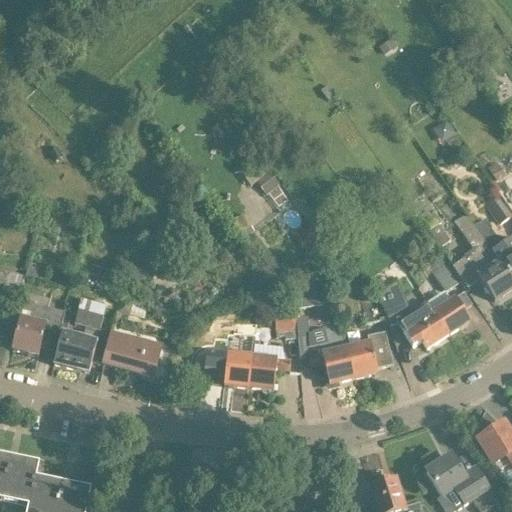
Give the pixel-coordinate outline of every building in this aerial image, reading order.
[(392,39),(377,51),(385,60),(399,48),(392,39)] [(329,87),(319,93),(332,112),(341,105),(329,87)] [(63,161),(57,150),(48,155),(55,166),(63,161)] [(252,175),(252,165),(236,165),(235,176),(250,177),(249,178),(268,201),(280,191),(268,174),(264,177),(258,170),(252,175)] [(499,226),(510,219),(496,197),(485,204),(499,226)] [(474,276),(494,306),(511,294),(511,286),(472,228),(464,216),(453,224),(473,252),(463,259),(464,261),(451,269),(462,284),(474,276)] [(253,234),(241,217),(224,229),(236,246),(253,234)] [(511,286),(511,258),(510,260),(483,221),(472,228),(511,286)] [(439,251),(449,244),(437,227),(427,234),(439,251)] [(314,242),(306,229),(294,238),(302,250),(314,242)] [(20,254),(20,235),(0,234),(0,256),(1,254),(20,254)] [(149,288),(157,263),(133,256),(126,281),(149,288)] [(451,269),(443,257),(426,268),(445,296),(462,284),(451,269)] [(40,268),(28,266),(25,279),(37,281),(40,268)] [(25,276),(0,272),(0,286),(5,287),(3,297),(18,301),(24,279),(25,276)] [(448,340),(433,317),(426,307),(410,317),(396,283),(376,297),(382,311),(387,322),(390,330),(396,327),(402,337),(410,348),(419,342),(426,354),(448,340)] [(296,299),(298,312),(323,309),(321,296),(296,299)] [(433,317),(448,340),(469,326),(462,314),(471,308),(463,297),(433,317)] [(127,316),(130,305),(119,303),(116,314),(127,316)] [(60,334),(64,315),(19,304),(15,323),(19,324),(12,355),(37,361),(44,331),(60,334)] [(365,328),(387,322),(382,311),(363,316),(365,328)] [(99,334),(102,320),(77,314),(74,328),(99,334)] [(285,343),(297,342),(297,320),(275,321),(276,340),(284,340),(285,343)] [(308,342),(308,337),(308,320),(297,320),(297,342),(308,342)] [(255,328),(234,326),(233,336),(254,338),(255,328)] [(318,349),(321,358),(307,361),(309,372),(323,368),(328,390),(353,384),(345,352),(338,326),(324,330),(328,347),(318,349)] [(110,339),(98,336),(96,346),(61,337),(53,369),(88,378),(91,365),(103,368),(110,339)] [(345,352),(353,384),(377,378),(376,373),(393,368),(384,336),(366,341),(367,347),(345,352)] [(110,339),(103,368),(152,381),(161,349),(110,337),(110,339)] [(248,393),(252,361),(206,356),(204,374),(225,376),(223,390),(248,393)] [(252,361),(248,393),(273,395),(275,373),(289,375),(290,365),(252,361)] [(511,439),(509,441),(501,428),(478,443),(494,469),(505,462),(511,473),(511,439)] [(0,503),(2,504),(11,461),(0,458),(0,503)] [(30,510),(36,481),(39,467),(11,461),(2,504),(27,510),(30,510)] [(464,482),(450,461),(426,477),(442,502),(437,505),(441,511),(460,511),(464,510),(472,505),(476,511),(490,511),(496,508),(475,475),(464,482)] [(57,511),(63,487),(36,481),(30,510),(27,510),(26,511),(57,511)] [(410,511),(403,511),(394,483),(369,491),(375,511),(417,511),(417,510),(410,511)] [(63,487),(57,511),(86,511),(90,492),(63,487)]
